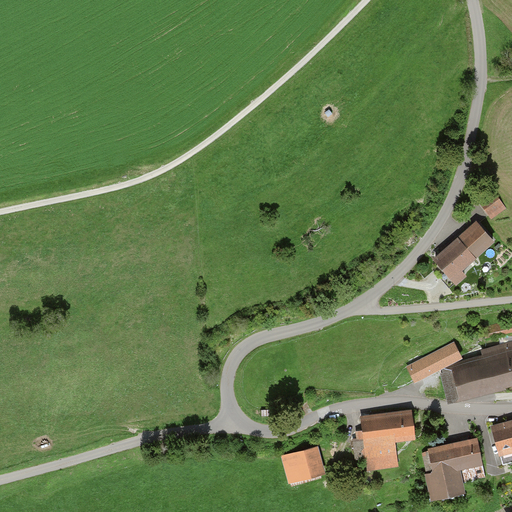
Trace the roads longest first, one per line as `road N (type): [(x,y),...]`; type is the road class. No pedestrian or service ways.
road 1 (track): [(0,217),(84,201),(161,172),(269,98),(366,0)]
road 2 (unclassified): [(476,0),(482,83),(465,166),(443,216),(360,306)]
road 3 (unclassified): [(234,423),(283,429),(378,400),(511,410)]
road 4 (unclassified): [(360,306),(249,344),(229,382),(234,423)]
road 5 (unclassified): [(0,477),(166,433)]
road 6 (unclassified): [(360,306),(511,300)]
